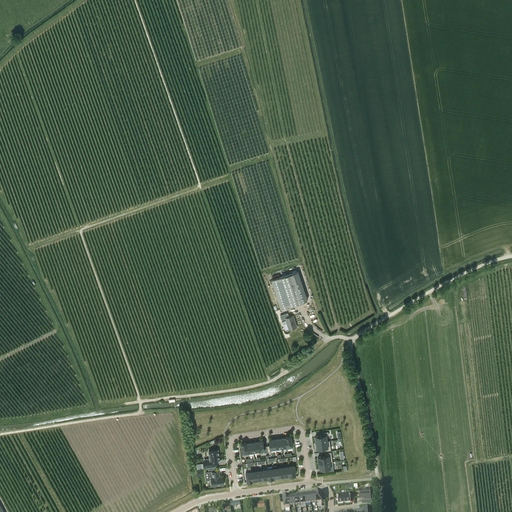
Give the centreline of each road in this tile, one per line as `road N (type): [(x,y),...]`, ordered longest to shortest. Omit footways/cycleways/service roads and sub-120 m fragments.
road 1 (unclassified): [(511,255),(460,274),(351,341),(375,461)]
road 2 (track): [(141,402),(268,382),(326,339)]
road 3 (residential): [(308,483),(301,432),(291,428),(232,439),(237,493)]
